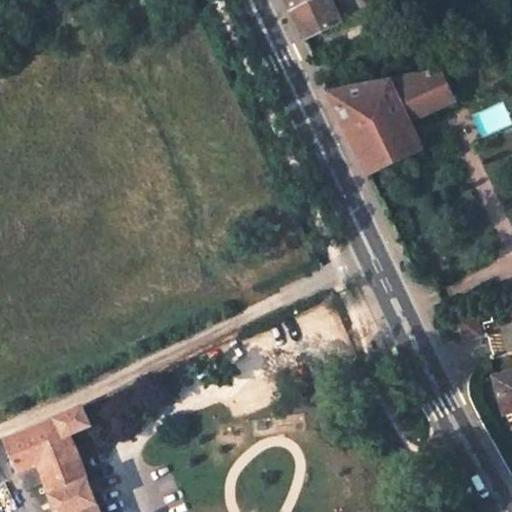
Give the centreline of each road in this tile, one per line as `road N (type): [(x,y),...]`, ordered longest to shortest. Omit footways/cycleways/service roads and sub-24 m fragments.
road 1 (tertiary): [(427,374),(250,0)]
road 2 (tertiary): [(504,511),(427,374)]
